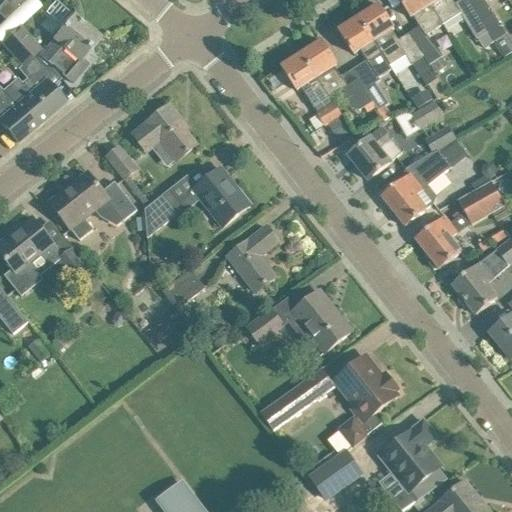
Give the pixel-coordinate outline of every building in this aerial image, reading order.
[(6,20),(0,25),(0,40),(22,67),(34,56),(40,52),(19,27),(42,7),(36,0),(25,0),(23,2),(5,19),(6,20)] [(5,0),(0,6),(0,14),(5,19),(23,2),(24,0),(5,0)] [(399,0),(407,12),(411,19),(413,18),(418,26),(408,33),(433,74),(435,76),(446,69),(439,59),(425,35),(441,25),(436,18),(431,7),(426,0),(399,0)] [(426,0),(431,7),(436,18),(441,25),(459,14),(475,40),(483,51),(494,44),(487,33),(466,0),(459,0),(454,3),(451,0),(426,0)] [(466,0),(487,33),(494,44),(503,57),(505,60),(511,55),(511,43),(510,41),(483,0),(466,0)] [(379,6),(359,19),(361,22),(381,55),(389,65),(404,55),(425,86),(436,78),(435,76),(433,74),(408,33),(398,40),(392,32),(395,30),(390,23),(379,6)] [(87,65),(81,60),(99,39),(74,17),(55,40),(55,41),(42,56),(72,83),(87,65)] [(359,19),(339,31),(341,35),(350,48),(355,56),(361,52),(366,60),(351,69),(364,89),(374,83),(379,79),(378,77),(391,69),(389,65),(381,55),(361,22),(359,19)] [(322,42),(301,56),(303,59),(318,83),(329,99),(340,91),(352,109),(360,111),(372,103),(364,89),(351,69),(340,76),(335,68),(337,66),(333,59),(322,42)] [(482,69),(502,56),(496,47),(476,59),(482,69)] [(2,89),(0,91),(16,109),(21,105),(31,116),(39,126),(65,104),(57,95),(52,89),(46,82),(45,83),(40,77),(49,69),(34,56),(22,67),(18,70),(27,80),(21,85),(17,79),(3,91),(2,89)] [(301,56),(282,68),(297,92),(302,89),(319,117),(325,127),(328,125),(333,133),(346,125),(341,115),(329,99),(318,83),(303,59),(301,56)] [(0,90),(0,123),(18,144),(39,126),(31,116),(21,105),(16,109),(0,91),(0,90)] [(420,132),(445,117),(436,101),(411,117),(420,132)] [(166,110),(134,136),(146,152),(147,152),(152,149),(161,142),(176,162),(177,163),(181,159),(197,147),(180,125),(183,123),(170,107),(166,110)] [(447,126),(423,139),(432,155),(437,153),(456,141),(455,140),(447,126)] [(371,139),(349,157),(369,182),(402,155),(383,131),(371,140),(371,139)] [(137,169),(133,164),(120,149),(107,159),(120,174),(124,179),(137,169)] [(410,176),(382,198),(406,228),(412,223),(421,217),(427,212),(435,206),(437,198),(427,186),(449,168),(437,153),(432,155),(405,171),(410,176)] [(183,211),(183,212),(198,201),(221,231),(235,220),(251,207),(235,188),(233,190),(219,173),(222,171),(221,170),(205,183),(178,204),(168,192),(145,210),(148,239),(183,211)] [(51,204),(50,204),(54,209),(63,220),(71,231),(79,241),(93,230),(85,220),(96,212),(108,202),(122,220),(136,210),(128,199),(115,184),(114,184),(117,187),(105,197),(103,193),(88,175),(74,185),(76,188),(53,206),(51,204)] [(459,202),(465,214),(450,225),(444,218),(416,241),(432,260),(430,262),(430,265),(434,270),(438,271),(439,270),(440,271),(461,254),(450,240),(471,223),(473,226),(506,207),(492,183),(483,188),(459,202)] [(10,238),(0,246),(0,254),(8,265),(13,271),(5,277),(19,295),(22,299),(36,288),(33,284),(40,278),(30,266),(48,252),(50,250),(55,246),(39,227),(33,220),(33,221),(10,239),(10,238)] [(250,243),(249,242),(228,257),(257,294),(276,279),(260,258),(278,243),(267,229),(250,243)] [(481,264),(453,286),(477,316),(498,300),(487,287),(495,281),(492,278),(507,267),(511,263),(511,238),(495,251),(481,264)] [(59,260),(56,262),(58,264),(74,286),(90,273),(72,250),(59,260)] [(175,310),(204,288),(189,269),(161,291),(175,310)] [(294,314),(286,321),(288,323),(309,350),(317,343),(325,354),(336,346),(351,333),(336,314),(333,317),(318,298),(321,295),(320,294),(304,306),(294,314)] [(8,299),(0,304),(0,320),(11,334),(26,322),(8,299)] [(511,317),(491,334),(511,360),(511,302),(508,306),(511,310),(511,317)] [(258,346),(284,327),(269,308),(244,327),(258,346)] [(117,314),(113,322),(114,326),(118,328),(122,326),(126,318),(124,315),(121,313),(117,314)] [(39,339),(28,348),(41,362),(51,353),(39,339)] [(335,382),(334,383),(355,409),(352,411),(357,417),(355,419),(353,417),(337,429),(340,433),(351,448),(367,436),(383,425),(376,416),(383,410),(378,404),(390,396),(393,394),(393,393),(397,390),(398,391),(398,390),(386,375),(386,376),(386,377),(382,380),(365,358),(351,369),(335,382)] [(273,432),(304,409),(334,387),(322,370),(261,415),(273,432)] [(392,474),(379,484),(401,511),(404,511),(414,505),(416,503),(409,495),(425,482),(440,469),(424,449),(437,438),(424,422),(421,425),(408,435),(379,458),(392,474)] [(365,477),(348,452),(310,479),(328,504),(365,477)] [(430,511),(488,511),(484,506),(481,507),(464,485),(466,484),(465,483),(459,488),(450,495),(441,503),(441,504),(435,509),(430,511)] [(203,511),(184,487),(165,502),(173,511),(203,511)]
